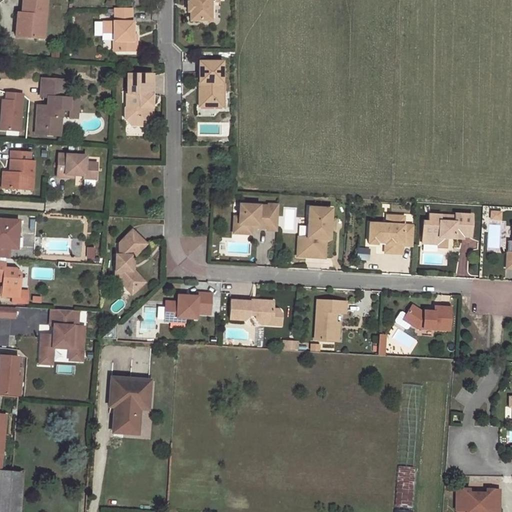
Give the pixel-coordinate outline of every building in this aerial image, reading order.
[(23,12),(21,37),(42,39),(45,0),(21,0),(20,12),(23,12)] [(189,0),(189,1),(187,1),(187,11),(189,11),(189,20),(210,20),(210,1),(210,0),(189,0)] [(119,8),(114,8),(114,22),(112,22),(112,51),(131,51),(131,34),(131,22),(130,22),(130,8),(119,8)] [(14,36),(21,37),(23,12),(20,12),(16,12),(12,15),(12,20),(15,21),(14,36)] [(213,101),(220,101),(221,63),(200,62),(199,108),(213,108),(213,101)] [(148,108),(150,106),(152,75),(127,74),(126,94),(125,94),(125,106),(123,108),(123,119),(125,122),(133,122),(135,120),(141,126),(145,126),(150,122),(150,115),(148,115),(149,110),(147,110),(148,108)] [(65,98),(66,81),(41,79),(41,96),(47,97),(47,106),(37,105),(36,125),(46,125),(46,135),(59,135),(61,117),(61,110),(68,111),(67,118),(76,118),(77,99),(65,98)] [(6,100),(3,100),(0,129),(20,131),(22,94),(7,93),(6,100)] [(36,134),(46,135),(46,125),(36,125),(36,134)] [(23,183),(32,183),(34,162),(29,161),(30,153),(11,152),(10,173),(10,176),(3,176),(2,188),(22,189),(23,183)] [(65,174),(73,175),(84,175),(84,178),(95,179),(96,162),(85,162),(86,156),(58,154),(57,177),(64,177),(65,174)] [(257,224),(256,227),(267,228),(267,229),(277,230),(278,204),(268,203),(268,206),(259,205),(238,204),(238,217),(237,233),(250,234),(251,227),(251,224),(257,224)] [(330,209),(308,207),(306,237),(297,237),(296,256),(324,258),(325,239),(329,239),(329,228),(330,220),(330,209)] [(440,215),(429,215),(428,222),(423,221),(422,236),(438,237),(438,244),(437,247),(446,248),(447,238),(447,234),(454,235),(454,238),(462,239),(462,236),(470,237),(471,215),(455,214),(455,216),(447,216),(447,219),(440,218),(440,215)] [(394,224),(395,216),(387,215),(386,224),(394,224)] [(412,245),(413,225),(403,225),(404,216),(395,216),(394,224),(386,224),(369,222),(367,243),(376,244),(376,241),(385,241),(384,244),(402,245),(412,245)] [(0,248),(10,249),(15,249),(16,233),(19,233),(20,230),(20,221),(0,220),(0,248)] [(119,256),(116,256),(115,271),(120,272),(120,282),(127,289),(134,290),(139,285),(139,278),(133,272),(131,272),(131,263),(131,258),(134,258),(146,245),(132,232),(119,245),(119,256)] [(422,236),(422,244),(438,244),(438,237),(422,236)] [(401,254),(402,245),(384,244),(384,253),(401,254)] [(0,258),(9,259),(10,249),(0,248),(0,258)] [(0,281),(3,282),(2,297),(15,298),(15,291),(20,291),(22,276),(16,269),(5,269),(6,263),(0,262),(0,281)] [(127,289),(132,295),(144,283),(139,278),(139,285),(134,290),(127,289)] [(164,323),(176,323),(176,319),(183,319),(195,320),(195,314),(209,315),(209,295),(195,294),(195,298),(183,297),(182,300),(176,300),(176,304),(164,304),(164,323)] [(268,310),(268,302),(257,301),(256,304),(251,304),(251,302),(231,301),(230,320),(244,321),(249,317),(249,316),(255,316),(255,320),(261,325),(282,326),(282,316),(278,310),(273,310),(268,310)] [(334,342),(335,324),(336,313),(345,314),(345,304),(317,302),(315,341),(334,342)] [(414,320),(411,325),(418,330),(449,331),(450,309),(435,308),(435,312),(431,312),(431,313),(422,313),(413,307),(407,316),(414,320)] [(77,327),(78,312),(51,310),(50,326),(54,326),(53,336),(49,335),(41,335),(40,357),(52,358),(53,348),(70,349),(69,361),(82,362),(84,328),(77,327)] [(404,321),(411,325),(414,320),(407,316),(404,321)] [(117,324),(101,340),(116,341),(117,324)] [(300,351),(300,342),(285,342),(285,350),(300,351)] [(0,393),(18,395),(20,377),(16,377),(17,357),(0,355),(0,393)] [(147,409),(149,381),(112,379),(110,400),(115,400),(115,407),(113,432),(137,434),(139,414),(136,414),(137,408),(147,409)] [(417,511),(438,511),(448,384),(428,383),(417,511)] [(392,511),(412,511),(423,386),(403,384),(392,511)] [(17,511),(20,473),(12,472),(1,472),(0,485),(0,511),(17,511)] [(469,490),(456,489),(456,511),(468,511),(467,511),(486,511),(498,511),(499,490),(486,490),(486,494),(477,494),(469,494),(469,490)]
